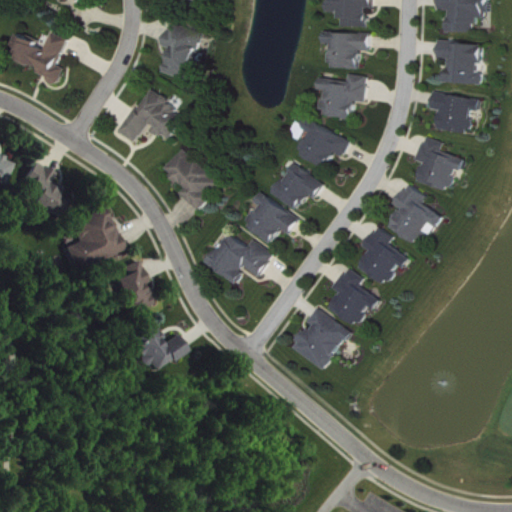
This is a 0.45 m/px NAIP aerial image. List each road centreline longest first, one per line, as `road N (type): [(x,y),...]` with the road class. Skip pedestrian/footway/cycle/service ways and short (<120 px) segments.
road 1 (residential): [(0,100),(72,138),(144,191),(205,310),(372,466),(472,511),(511,508)]
road 2 (residential): [(250,352),(384,171),(407,90),(410,0)]
road 3 (residential): [(72,138),(119,73),(136,29),(134,0)]
